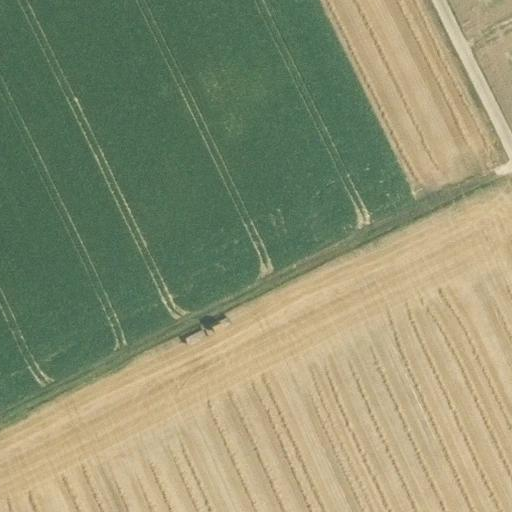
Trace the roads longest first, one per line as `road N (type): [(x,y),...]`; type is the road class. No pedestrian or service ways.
road 1 (track): [(511,168),(0,421)]
road 2 (track): [(441,0),(511,150)]
